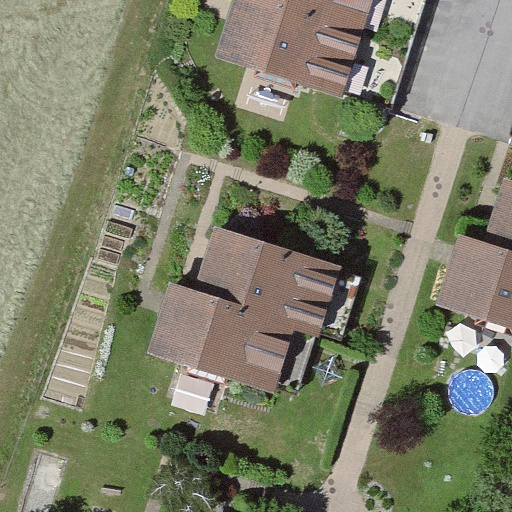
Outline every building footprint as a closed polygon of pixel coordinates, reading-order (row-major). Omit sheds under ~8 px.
[(356,28),(268,0),(237,0),(237,1),(243,13),(239,25),(229,21),(217,56),(258,69),(254,80),(292,92),(295,80),(335,93),(345,60),(400,78),(411,45),(356,28)] [(268,0),(356,28),(364,0),(376,0),(421,14),(425,0),(268,0)] [(364,0),(356,28),(411,45),(421,14),(376,0),(364,0)] [(390,111),(400,78),(345,60),(335,93),(390,111)] [(511,183),(505,181),(485,245),(511,254),(511,183)] [(195,296),(308,332),(309,329),(338,338),(358,273),(217,228),(197,292),(195,296)] [(511,254),(485,245),(460,237),(440,300),(476,311),(472,323),(510,335),(511,329),(511,254)] [(289,391),(308,332),(195,296),(197,292),(170,283),(150,347),(186,358),(182,371),(221,384),(225,370),(289,391)]
